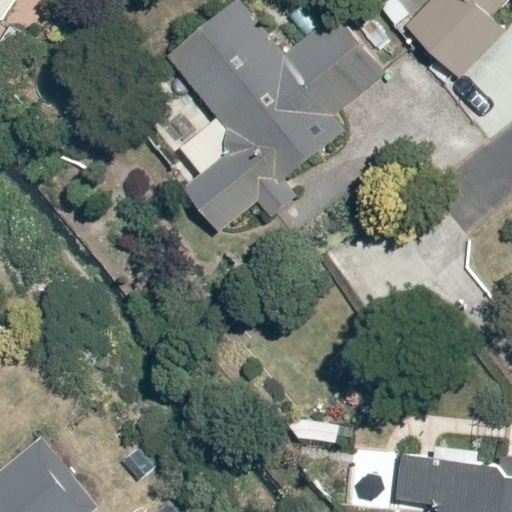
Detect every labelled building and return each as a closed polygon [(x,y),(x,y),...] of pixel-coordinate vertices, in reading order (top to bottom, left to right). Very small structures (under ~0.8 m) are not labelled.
[(0,0),(0,19),(2,21),(14,0),(0,0)] [(393,69),(339,8),(287,48),(248,0),(231,0),(167,47),(231,126),(227,149),(187,185),(226,230),(259,201),(272,215),(300,191),(289,177),(350,127),(339,113),(393,69)] [(511,0),(427,0),(405,22),(464,76),(511,27),(498,14),(510,0),(511,0)] [(0,511),(90,511),(104,501),(45,430),(0,465),(0,511)] [(501,462),(403,453),(398,497),(438,501),(437,511),(511,511),(511,452),(504,452),(501,462)]
